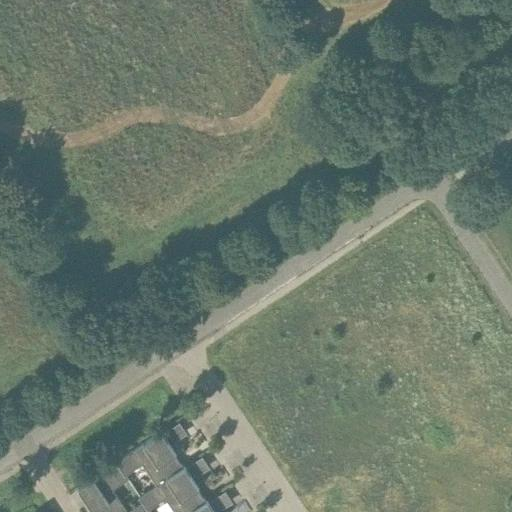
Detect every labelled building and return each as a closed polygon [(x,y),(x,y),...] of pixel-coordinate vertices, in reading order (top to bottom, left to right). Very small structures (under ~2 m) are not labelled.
[(142,462),(156,483),(183,466),(175,453),(176,452),(162,430),(117,460),(125,473),(142,462)] [(128,477),(125,473),(117,460),(78,486),(95,511),(96,510),(97,511),(125,511),(128,511),(112,488),(128,477)] [(139,494),(143,500),(148,508),(165,497),(175,511),(187,511),(206,500),(197,487),(199,486),(184,465),(183,466),(156,483),(139,494)] [(216,511),(207,499),(206,500),(187,511),(216,511)] [(151,511),(148,508),(143,500),(128,511),(125,511),(151,511)]
